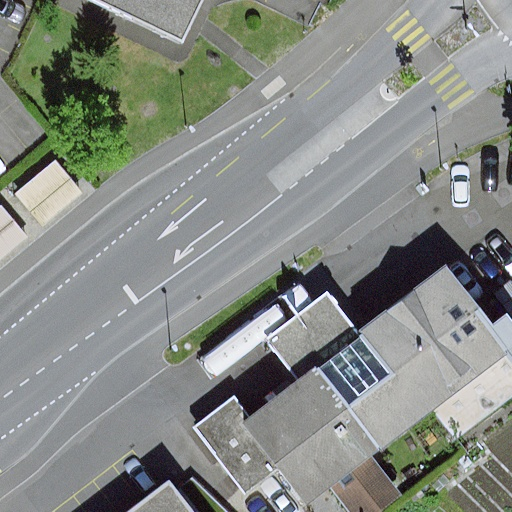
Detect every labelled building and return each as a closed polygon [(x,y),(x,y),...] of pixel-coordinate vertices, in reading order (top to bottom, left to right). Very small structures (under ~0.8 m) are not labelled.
[(196,0),(85,0),(175,43),(196,0)] [(54,161),(13,195),(28,214),(69,180),(54,161)] [(79,191),(69,180),(28,214),(38,225),(79,191)] [(0,207),(0,257),(25,236),(0,207)] [(226,406),(195,430),(244,495),(277,471),(301,501),(327,481),(351,511),(367,511),(392,494),(362,455),(429,403),(453,434),(511,389),(511,328),(501,315),(483,328),(441,274),(356,340),(296,386),(243,427),(226,406)] [(262,342),(296,386),(356,340),(322,296),(262,342)] [(186,511),(165,484),(128,511),(186,511)]
